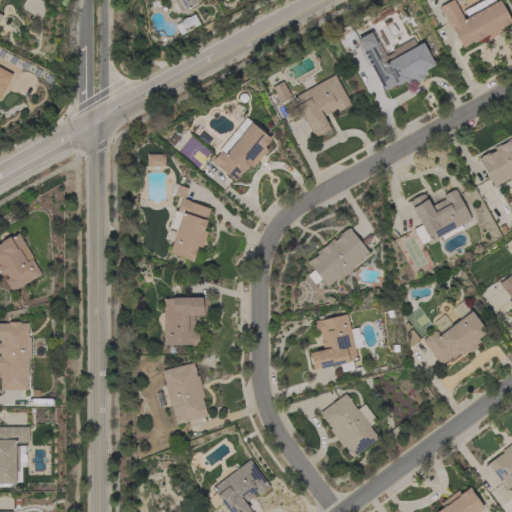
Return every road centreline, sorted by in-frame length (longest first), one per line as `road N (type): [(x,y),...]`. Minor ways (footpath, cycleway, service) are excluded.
road 1 (residential): [(511,85),(273,218),(258,254),(255,370),(263,415),(331,511)]
road 2 (tertiary): [(98,511),(95,124)]
road 3 (residential): [(341,511),(511,383)]
road 4 (secondary): [(215,54),(95,124)]
road 5 (residential): [(95,124),(100,0)]
